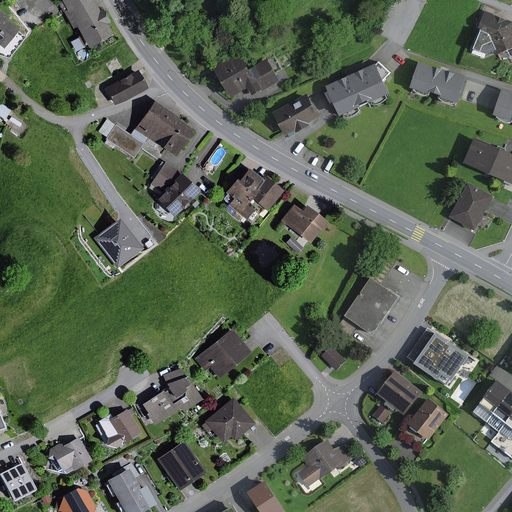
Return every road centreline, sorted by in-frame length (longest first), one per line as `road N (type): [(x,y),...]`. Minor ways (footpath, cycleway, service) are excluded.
road 1 (secondary): [(170,78),(237,136),(452,252)]
road 2 (residential): [(170,78),(134,103),(69,122),(2,76)]
road 3 (residential): [(452,252),(400,338),(337,402)]
road 4 (residential): [(337,402),(184,511)]
road 5 (residential): [(134,374),(57,429),(0,457)]
road 6 (residential): [(337,402),(414,511)]
